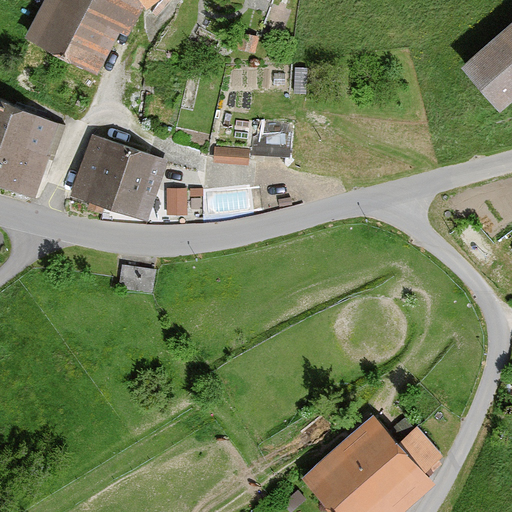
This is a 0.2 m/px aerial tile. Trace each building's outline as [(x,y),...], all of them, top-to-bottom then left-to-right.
[(38,0),(20,37),(104,68),(140,0),(38,0)] [(511,21),(458,68),(499,114),(511,102),(511,21)] [(60,122),(0,101),(0,188),(33,200),(60,122)] [(283,151),(288,133),(259,125),(254,143),(283,151)] [(163,155),(87,132),(67,194),(143,218),(163,155)] [(251,160),(253,144),(218,139),(216,155),(251,160)] [(168,183),(168,210),(188,210),(188,183),(168,183)] [(381,434),(365,416),(301,474),(335,511),(393,511),(430,478),(424,471),(443,453),(406,412),(381,434)]
